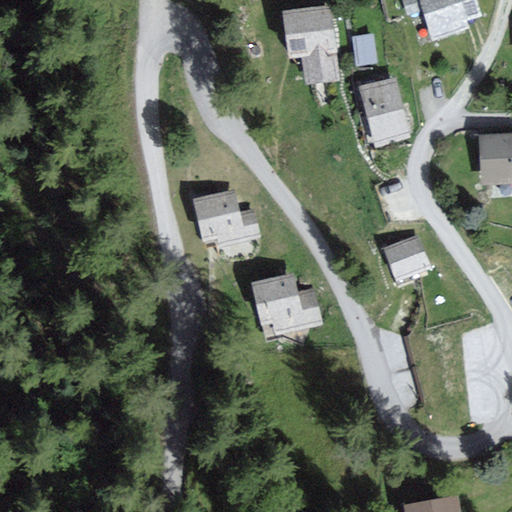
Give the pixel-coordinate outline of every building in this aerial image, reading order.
[(477,0),(409,0),(423,43),(485,23),(477,0)] [(336,9),(287,17),(295,66),(309,64),(313,89),(339,85),(334,56),(343,55),(336,9)] [(374,31),(356,35),(360,57),(378,54),(374,31)] [(401,81),(367,89),(382,148),(416,139),(401,81)] [(511,138),(484,139),(484,187),(511,186),(511,138)] [(239,191),(193,202),(205,253),(258,240),(252,213),(245,215),(239,191)] [(424,242),(389,255),(402,289),(437,276),(424,242)] [(294,280),(254,289),(267,344),(326,331),(316,290),(297,294),(294,280)] [(465,511),(464,501),(414,511),(413,511),(465,511)]
